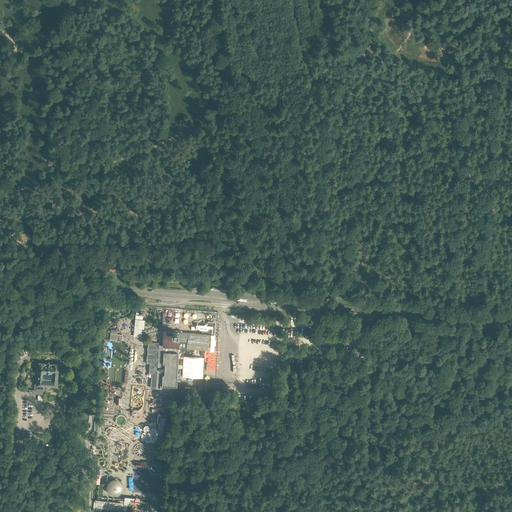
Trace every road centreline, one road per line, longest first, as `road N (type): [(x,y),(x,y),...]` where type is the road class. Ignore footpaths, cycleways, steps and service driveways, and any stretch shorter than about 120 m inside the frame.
road 1 (primary): [(0,280),(223,298)]
road 2 (primary): [(306,304),(511,320)]
